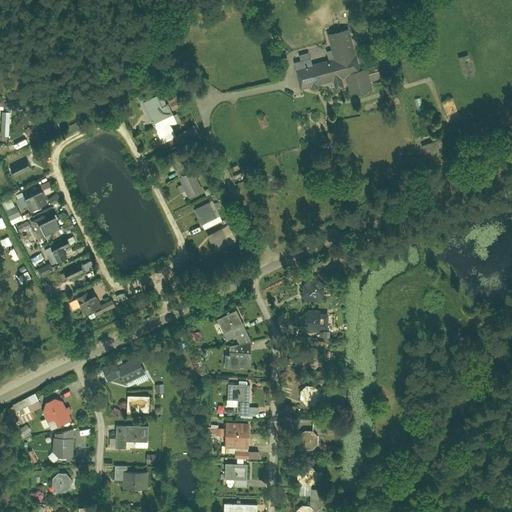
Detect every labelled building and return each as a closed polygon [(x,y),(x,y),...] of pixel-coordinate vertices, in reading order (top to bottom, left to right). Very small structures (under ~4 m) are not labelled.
[(350,30),(332,35),(338,59),(312,65),(300,68),(305,88),(349,77),(354,95),(378,89),(374,72),(369,68),(361,69),(350,30)] [(309,54),(294,57),(297,69),(300,68),(312,65),(309,54)] [(469,54),(459,56),(464,78),(474,76),(469,54)] [(159,95),(146,101),(165,141),(179,135),(173,124),(180,120),(171,103),(165,106),(159,95)] [(1,134),(9,134),(10,110),(2,110),(1,134)] [(267,116),(258,119),(261,128),(269,126),(267,116)] [(440,140),(423,145),(428,167),(447,160),(440,140)] [(180,177),(196,170),(193,163),(189,164),(183,151),(170,157),(180,177)] [(9,166),(14,177),(30,169),(25,159),(9,166)] [(240,165),(230,168),(233,181),(239,179),(238,175),(242,174),(240,165)] [(196,170),(180,177),(189,197),(202,191),(198,183),(202,181),(196,170)] [(23,194),(31,211),(47,203),(39,186),(23,194)] [(55,195),(49,198),(51,204),(57,202),(55,195)] [(12,197),(2,202),(7,214),(18,209),(12,197)] [(211,200),(196,207),(205,224),(220,217),(211,200)] [(12,224),(23,219),(19,210),(8,214),(12,224)] [(52,212),(30,221),(35,231),(37,238),(59,230),(52,212)] [(225,227),(211,234),(218,249),(232,242),(225,227)] [(37,238),(35,231),(21,237),(26,250),(40,245),(37,238)] [(67,238),(43,249),(51,265),(67,258),(63,250),(71,247),(67,238)] [(20,246),(10,250),(14,261),(24,257),(20,246)] [(68,281),(85,273),(80,262),(63,270),(68,281)] [(85,278),(74,282),(76,286),(87,282),(85,278)] [(311,279),(305,285),(305,293),(309,299),(319,299),(323,294),(324,286),(319,279),(311,279)] [(83,312),(103,302),(96,287),(75,296),(83,312)] [(240,309),(220,318),(230,339),(249,329),(240,309)] [(311,310),(305,316),(305,324),(309,330),(319,329),(324,325),(324,316),(319,310),(311,310)] [(254,339),(232,343),(232,351),(228,351),(228,365),(254,365),(254,339)] [(309,340),(303,346),(303,354),(307,360),(317,359),(322,355),(323,347),(317,340),(309,340)] [(141,354),(120,364),(128,381),(149,370),(141,354)] [(252,382),(231,381),(231,397),(252,398),(252,382)] [(309,382),(304,388),(303,396),(308,402),(317,401),(322,397),(323,388),(318,382),(309,382)] [(35,416),(32,410),(42,405),(35,392),(5,407),(13,421),(22,416),(25,421),(35,416)] [(153,394),(130,393),(129,409),(152,410),(153,394)] [(59,395),(49,400),(45,410),(54,428),(75,417),(72,411),(75,409),(72,404),(70,405),(66,398),(59,395)] [(252,421),(228,420),(227,445),(251,446),(252,421)] [(150,424),(119,423),(118,439),(150,439),(150,424)] [(76,426),(57,430),(55,446),(61,447),(61,454),(76,455),(77,435),(76,435),(76,426)] [(316,428),(307,428),(303,431),(302,440),(307,447),(314,448),(320,443),(321,433),(316,428)] [(234,451),(235,458),(258,457),(257,449),(234,451)] [(250,462),(228,461),(227,477),(249,478),(250,462)] [(305,463),(299,469),(298,478),(303,484),(312,484),(319,478),(319,470),(313,464),(305,463)] [(151,469),(126,468),(125,485),(150,486),(151,469)] [(74,476),(69,470),(61,469),(56,474),(55,483),(60,488),(68,489),(74,484),(74,476)] [(259,511),(260,502),(227,501),(226,511),(259,511)]
